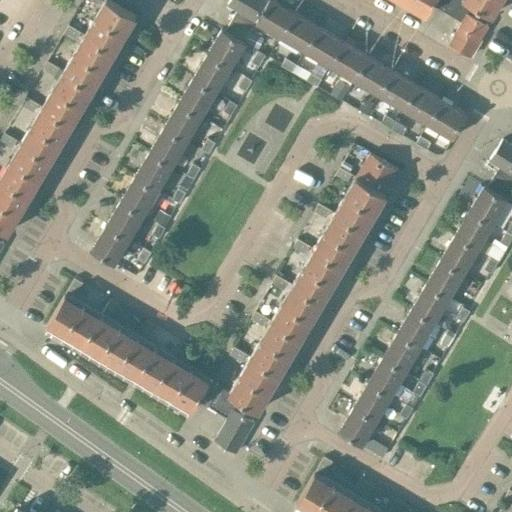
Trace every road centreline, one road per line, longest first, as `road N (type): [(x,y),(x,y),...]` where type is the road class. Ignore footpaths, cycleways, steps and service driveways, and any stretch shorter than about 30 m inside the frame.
road 1 (residential): [(53,243),(186,317),(205,312),(311,131),(347,122),(441,177)]
road 2 (residential): [(248,506),(0,329)]
road 3 (residential): [(299,421),(323,381),(315,353),(348,294),(376,288),(441,177)]
road 4 (residential): [(299,421),(427,495),(454,488),(511,400)]
road 5 (residential): [(53,243),(67,217),(61,185),(92,131),(121,122),(181,25)]
road 6 (tertiary): [(177,511),(0,385)]
road 7 (residential): [(498,88),(345,0)]
